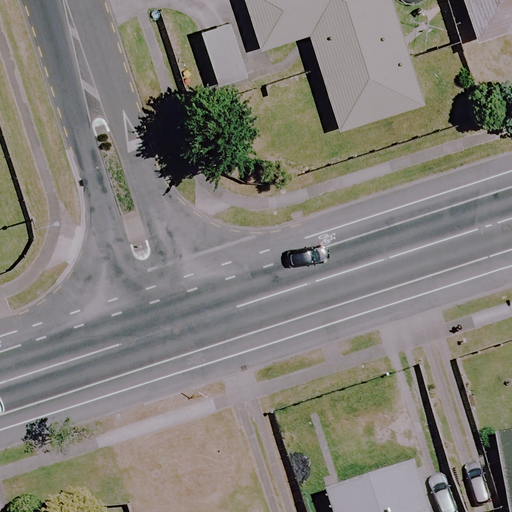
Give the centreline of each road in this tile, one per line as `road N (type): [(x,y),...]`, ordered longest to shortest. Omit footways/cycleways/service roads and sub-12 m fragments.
road 1 (tertiary): [(163,328),(511,215)]
road 2 (residential): [(163,328),(60,0)]
road 3 (tertiary): [(0,382),(163,328)]
